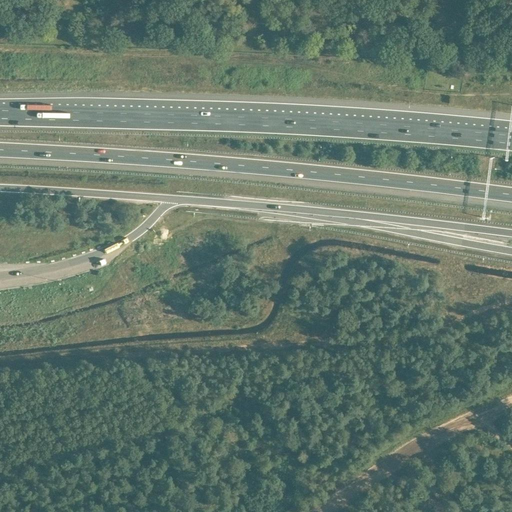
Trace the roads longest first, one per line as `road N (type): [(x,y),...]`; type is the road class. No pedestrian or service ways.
road 1 (track): [(511,293),(484,299),(420,336),(268,351),(0,358)]
road 2 (motorway): [(0,149),(511,194)]
road 3 (motorway): [(511,138),(307,122),(0,114)]
road 4 (track): [(511,396),(442,422),(316,511)]
road 5 (motorway): [(323,215),(511,249)]
road 6 (motorway): [(323,215),(511,233)]
road 7 (motorway): [(174,198),(323,215)]
